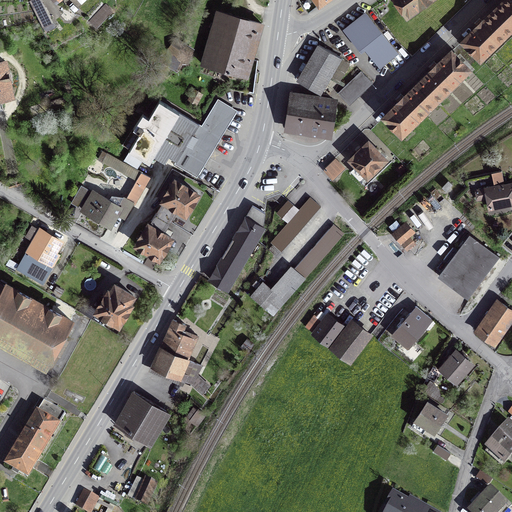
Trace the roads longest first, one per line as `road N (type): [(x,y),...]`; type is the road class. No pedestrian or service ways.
road 1 (primary): [(45,511),(178,292)]
road 2 (residential): [(291,153),(325,149),(480,0)]
road 3 (residential): [(464,330),(377,252),(291,153)]
road 4 (residential): [(0,192),(178,292)]
road 5 (primary): [(178,292),(260,145)]
road 6 (residential): [(457,511),(500,371)]
